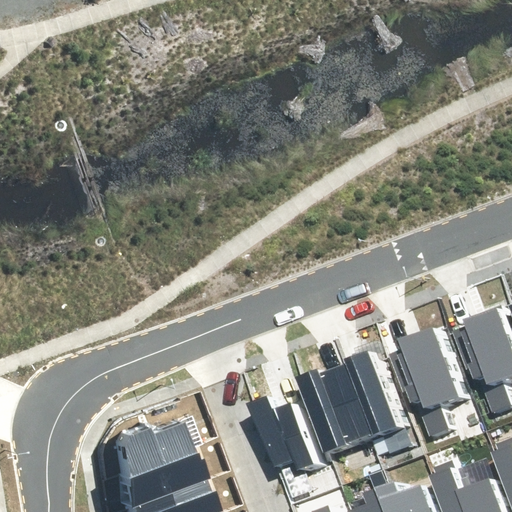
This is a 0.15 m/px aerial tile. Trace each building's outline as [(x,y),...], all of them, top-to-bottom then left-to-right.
[(486,374),(499,411),(511,406),(511,303),(481,315),(487,330),(481,333),(494,371),(486,374)] [(424,390),(440,434),(464,425),(456,405),(484,395),(456,317),(419,331),(425,347),(418,349),(432,387),(424,390)] [(367,362),(353,367),(379,437),(415,424),(387,350),(365,358),(367,362)] [(313,374),(341,451),(379,437),(353,367),(340,372),(338,365),(313,374)] [(306,471),(331,462),(308,398),(287,405),(283,394),(267,399),(289,461),(301,456),(306,471)] [(511,440),(502,444),(511,472),(511,440)] [(511,511),(511,488),(506,471),(478,480),(469,454),(445,462),(462,511),(511,511)] [(442,511),(431,481),(414,488),(410,476),(391,483),(402,511),(442,511)] [(361,507),(362,511),(402,511),(391,483),(373,490),(377,501),(361,507)]
